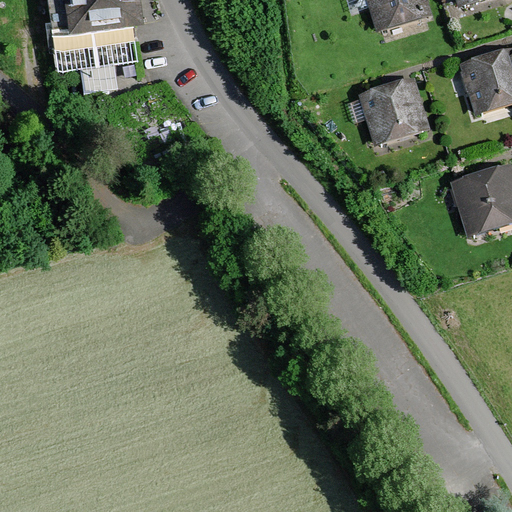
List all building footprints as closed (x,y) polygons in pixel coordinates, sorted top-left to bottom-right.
[(42,0),(49,39),(64,36),(66,48),(142,36),(139,21),(136,0),(42,0)] [(364,0),(377,37),(433,19),(426,0),(364,0)] [(452,0),(458,15),(502,0),(452,0)] [(511,74),(509,64),(506,57),(454,73),(470,125),(511,111),(511,74)] [(412,85),(356,103),(373,155),(429,137),(412,85)] [(511,182),(508,170),(449,189),(467,246),(511,232),(511,182)]
